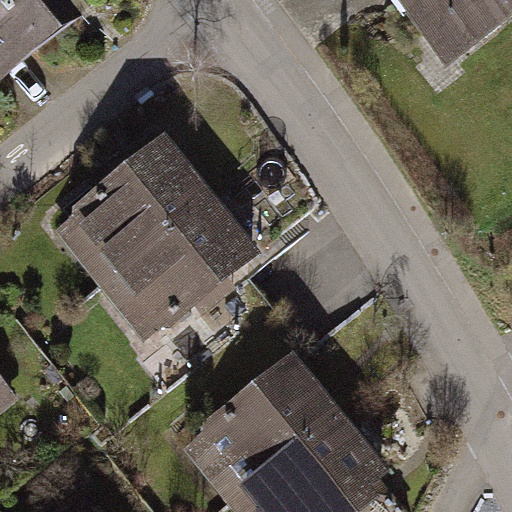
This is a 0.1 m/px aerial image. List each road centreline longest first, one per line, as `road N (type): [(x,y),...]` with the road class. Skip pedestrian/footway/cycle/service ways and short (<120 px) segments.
road 1 (residential): [(499,406),(222,0)]
road 2 (residential): [(193,0),(0,169)]
